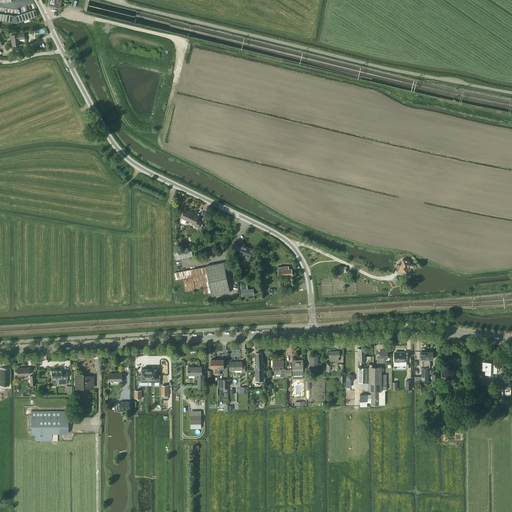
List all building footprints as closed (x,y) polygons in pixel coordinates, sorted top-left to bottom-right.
[(19,45),(19,39),(24,39),(24,33),(10,35),(12,46),(19,45)] [(199,216),(185,209),(181,218),(195,225),(195,226),(198,228),(201,222),(197,220),(199,216)] [(238,245),(236,252),(239,253),(247,255),(245,259),(253,261),(254,257),(256,251),(242,246),(241,247),(238,245)] [(177,253),(175,253),(175,259),(178,259),(193,256),(192,250),(177,253)] [(412,267),(413,265),(410,264),(411,262),(409,262),(410,261),(403,259),(401,265),(398,264),(397,269),(399,270),(399,271),(405,273),(408,266),(412,267)] [(184,280),(184,284),(185,292),(203,288),(204,294),(211,293),(212,296),(230,293),(224,262),(205,266),(206,267),(175,272),(176,280),(193,276),(193,277),(183,279),(184,280)] [(288,266),(278,267),(279,273),(283,273),(283,275),(292,275),(291,269),(288,269),(288,266)] [(388,358),(388,350),(380,350),(380,354),(377,354),(378,357),(377,357),(377,361),(385,361),(385,358),(388,358)] [(339,357),(339,351),(329,351),(330,358),(330,362),(339,361),(338,357),(339,357)] [(398,353),(394,353),(394,362),(395,362),(395,365),(406,365),(406,362),(406,352),(398,352),(398,353)] [(262,364),(262,353),(256,353),(257,364),(255,364),(256,381),(264,380),(263,368),(264,368),(264,364),(262,364)] [(318,371),(318,357),(310,357),(310,371),(318,371)] [(459,358),(449,358),(449,365),(453,365),(453,367),(455,370),(460,370),(460,365),(459,365),(459,358)] [(284,369),(283,360),(273,361),(273,371),(276,370),(276,375),(280,375),(280,377),(285,377),(285,369),(284,369)] [(303,379),(303,360),(292,360),(293,379),(303,379)] [(242,365),(242,362),(230,362),(230,370),(242,370),(242,373),(245,372),(245,365),(242,365)] [(483,362),(483,371),(486,371),(486,375),(487,375),(487,380),(491,380),(491,373),(493,373),(497,373),(497,364),(491,364),(491,362),(483,362)] [(29,375),(28,367),(18,368),(18,376),(18,381),(22,381),(22,376),(29,375)] [(202,375),(202,367),(188,367),(188,375),(202,375)] [(381,367),(369,367),(369,384),(369,388),(369,391),(371,391),(371,395),(371,403),(371,405),(379,405),(379,391),(382,391),(381,375),(381,367)] [(142,375),(138,375),(138,382),(138,386),(149,386),(149,382),(149,369),(146,369),(146,368),(143,368),(143,369),(142,369),(142,375)] [(151,369),(149,369),(149,382),(149,386),(160,386),(160,382),(160,375),(156,375),(156,369),(155,369),(155,368),(151,368),(151,369)] [(368,368),(358,368),(358,383),(367,383),(368,368)] [(51,371),(50,371),(50,374),(51,374),(51,378),(51,382),(56,382),(56,381),(58,381),(60,381),(60,384),(67,384),(66,378),(67,378),(67,372),(61,372),(61,370),(58,370),(55,370),(51,370),(51,371)] [(122,381),(122,373),(109,374),(109,381),(113,381),(113,382),(118,382),(118,381),(122,381)] [(83,377),(83,374),(75,374),(75,388),(83,388),(93,388),(93,377),(83,377)] [(68,411),(31,411),(31,434),(35,434),(35,441),(52,441),(52,434),(57,434),(68,434),(68,411)] [(201,416),(190,416),(190,424),(201,424),(201,416)]
